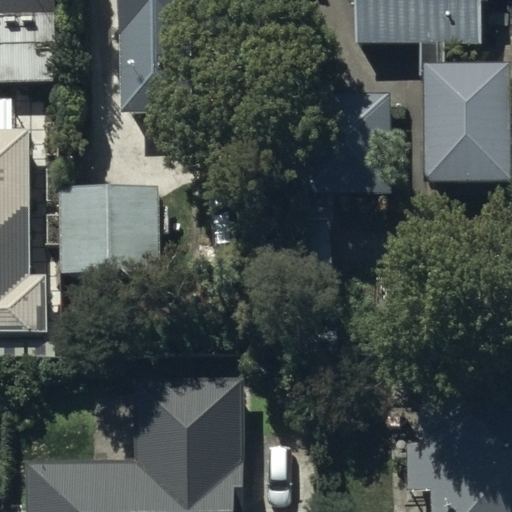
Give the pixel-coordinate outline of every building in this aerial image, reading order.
[(0,0),(0,9),(58,8),(57,0),(0,0)] [(271,0),(116,0),(117,115),(180,114),(180,15),(272,15),(271,0)] [(358,0),(360,41),(479,39),(478,0),(358,0)] [(511,64),(424,64),(425,180),(511,179),(511,64)] [(304,280),(307,280),(333,279),(333,201),(391,202),(391,98),(304,98),(304,280)] [(32,127),(0,127),(0,331),(50,331),(50,271),(32,271),(32,127)] [(158,183),(62,185),(64,272),(159,270),(158,183)] [(134,384),(134,464),(26,464),(26,511),(236,511),(236,497),(246,497),(246,384),(134,384)] [(511,511),(511,407),(419,407),(419,447),(406,447),(406,498),(434,498),(433,511),(511,511)]
